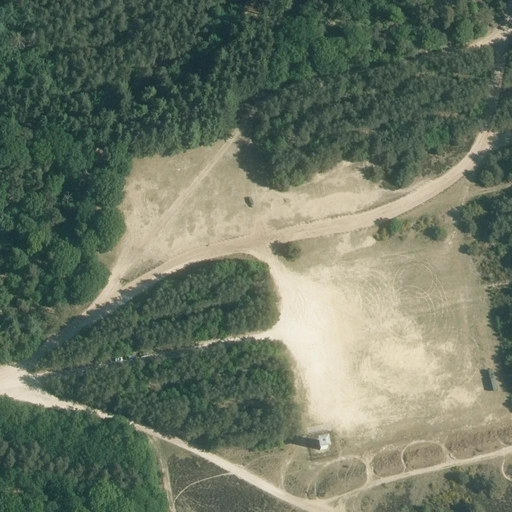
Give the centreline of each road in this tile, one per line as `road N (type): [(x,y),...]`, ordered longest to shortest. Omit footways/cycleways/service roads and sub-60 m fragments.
road 1 (track): [(13,382),(87,317),(159,272),(206,252),(385,213),(478,153)]
road 2 (track): [(126,268),(267,100),(309,82),(511,35)]
road 3 (track): [(360,424),(313,400),(295,331),(13,382)]
road 4 (track): [(431,300),(295,331),(286,286),(226,146)]
road 5 (track): [(324,511),(174,440),(13,382)]
road 6 (track): [(511,450),(385,481),(319,509)]
road 7 (track): [(511,15),(478,153),(511,136)]
